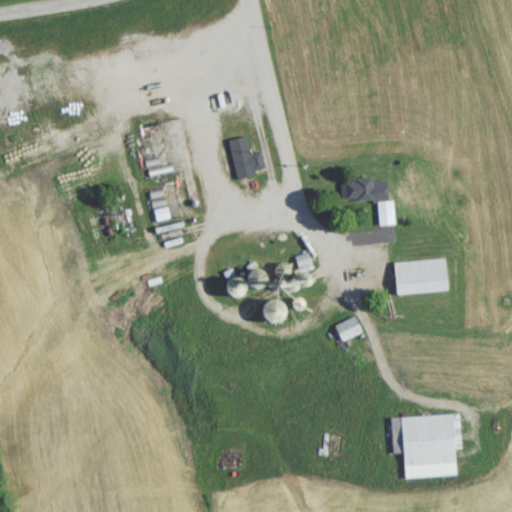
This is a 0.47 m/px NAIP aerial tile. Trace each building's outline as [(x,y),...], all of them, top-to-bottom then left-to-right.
[(224,148),(244,141),(249,159),(256,158),(260,173),(252,177),(254,183),(234,189),(224,148)] [(341,188),(387,188),(387,208),(342,209),(341,188)] [(377,235),(393,233),(391,211),(375,213),(377,235)] [(389,298),(387,268),(442,264),(444,294),(389,298)] [(338,351),(360,339),(352,323),(330,335),(338,351)] [(387,424),(389,460),(398,460),(400,484),(454,482),(452,421),(387,424)]
